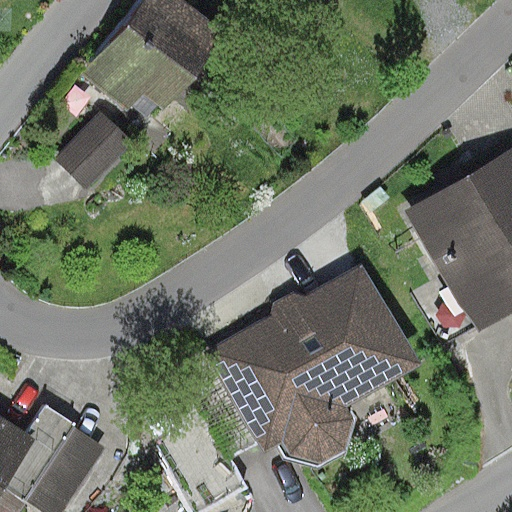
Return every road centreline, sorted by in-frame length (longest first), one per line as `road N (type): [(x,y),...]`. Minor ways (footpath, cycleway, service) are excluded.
road 1 (residential): [(511,30),(339,194),(171,312),(106,333),(58,332),(0,301)]
road 2 (residential): [(0,136),(105,0)]
